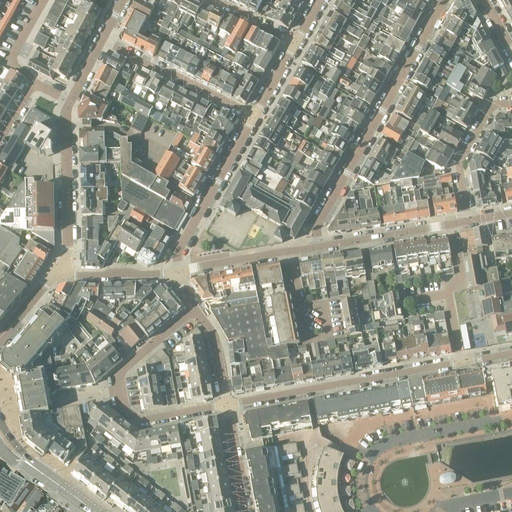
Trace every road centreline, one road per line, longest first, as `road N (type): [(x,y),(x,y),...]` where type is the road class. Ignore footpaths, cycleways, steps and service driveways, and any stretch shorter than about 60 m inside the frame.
road 1 (residential): [(318,247),(316,227),(442,0)]
road 2 (residential): [(195,309),(121,373),(120,402),(142,419),(226,404)]
road 3 (residential): [(461,363),(226,404)]
road 4 (residential): [(372,511),(365,471),(387,447),(511,421)]
road 5 (residential): [(176,271),(179,248),(253,117)]
road 6 (residential): [(58,270),(69,250),(69,101)]
road 7 (residential): [(253,117),(102,41)]
road 8 (residential): [(453,223),(463,282),(446,285),(461,363)]
road 9 (residential): [(318,247),(453,223)]
road 10 (residential): [(495,103),(458,164),(467,220)]
road 11 (tertiary): [(93,511),(21,458),(0,432)]
